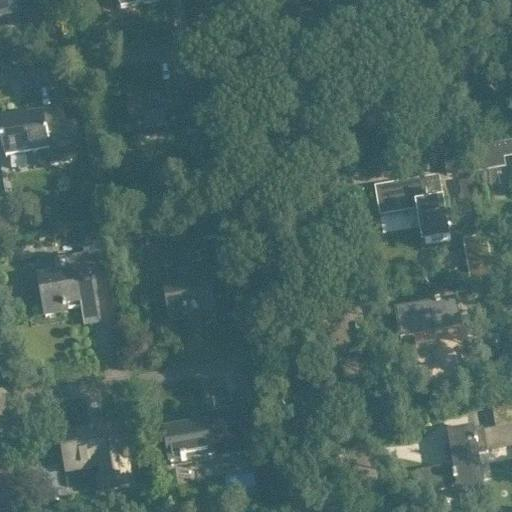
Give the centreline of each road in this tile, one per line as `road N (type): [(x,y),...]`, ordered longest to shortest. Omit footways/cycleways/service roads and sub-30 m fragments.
road 1 (residential): [(0,401),(332,347)]
road 2 (residential): [(332,347),(297,32)]
road 3 (residential): [(0,77),(297,32)]
road 4 (residential): [(297,32),(501,0)]
road 5 (residential): [(361,511),(332,347)]
